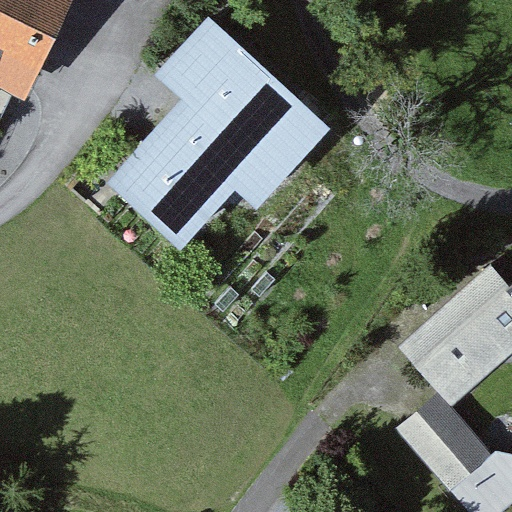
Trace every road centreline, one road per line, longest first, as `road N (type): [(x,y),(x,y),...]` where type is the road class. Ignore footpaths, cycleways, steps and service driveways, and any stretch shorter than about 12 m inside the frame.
road 1 (residential): [(310,0),(331,68),(378,147),(436,188),(511,207)]
road 2 (residential): [(256,511),(420,316)]
